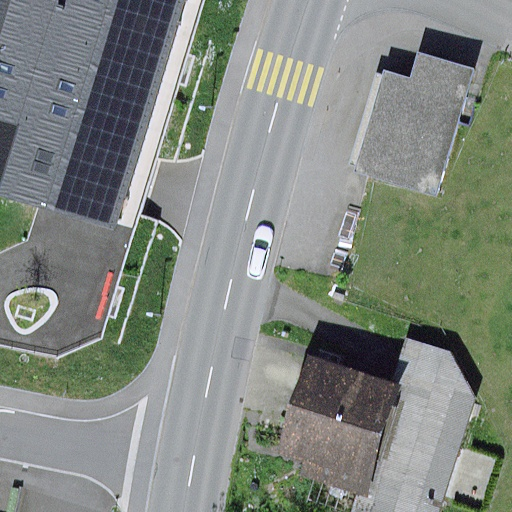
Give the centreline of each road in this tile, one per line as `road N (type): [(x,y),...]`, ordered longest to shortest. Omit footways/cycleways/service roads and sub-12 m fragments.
road 1 (primary): [(309,0),(250,205),(192,464)]
road 2 (residential): [(0,428),(192,464)]
